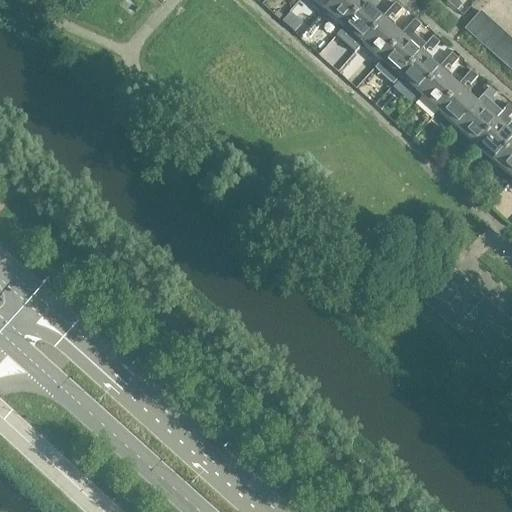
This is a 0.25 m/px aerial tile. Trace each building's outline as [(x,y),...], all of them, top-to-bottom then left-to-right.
[(310,0),(323,12),(321,14),(322,15),(334,0),(310,0)] [(359,0),(334,0),(322,15),(324,16),(326,14),(342,29),(340,31),(341,32),(365,5),(359,0)] [(446,0),(445,2),(456,12),(461,6),(454,0),(446,0)] [(394,4),(389,10),(396,16),(401,10),(394,4)] [(365,5),(341,32),(343,33),(345,31),(361,46),(359,48),(384,22),(365,5)] [(480,12),(463,30),(472,38),(489,20),(480,12)] [(489,20),(472,38),(481,46),(498,28),(489,20)] [(413,21),(408,27),(415,33),(420,27),(413,21)] [(402,39),(384,22),(359,48),(361,50),(364,48),(380,62),(378,65),(402,39)] [(498,28),(481,46),(490,54),(507,36),(498,28)] [(511,48),(511,41),(507,36),(490,54),(499,63),(511,48)] [(432,38),(427,44),(433,50),(439,44),(432,38)] [(421,55),(402,39),(378,65),(380,67),(382,65),(398,79),(396,82),(397,83),(421,55)] [(511,48),(499,63),(508,71),(511,66),(511,48)] [(421,55),(397,83),(399,84),(401,82),(418,97),(440,72),(421,55)] [(451,55),(445,61),(452,66),(457,61),(451,55)] [(440,72),(418,97),(415,99),(418,102),(420,99),(436,113),(434,116),(459,89),(440,72)] [(470,72),(465,78),(471,84),(477,78),(470,72)] [(459,89),(434,116),(437,119),(439,116),(455,130),(453,133),(478,106),(475,104),(459,89)] [(489,89),(484,95),(490,101),(495,95),(489,89)] [(478,106),(453,133),(456,135),(458,133),(474,147),(472,150),(496,123),(494,121),(501,113),(489,102),(490,101),(484,95),(475,104),(478,106)] [(496,123),(472,150),(474,152),(477,150),(492,164),(490,166),(491,167),(511,143),(511,137),(504,130),(511,123),(507,119),(511,113),(511,109),(508,106),(501,113),(494,121),(496,123)] [(511,143),(491,167),(493,169),(495,167),(511,181),(509,183),(510,184),(511,181),(511,143)]
